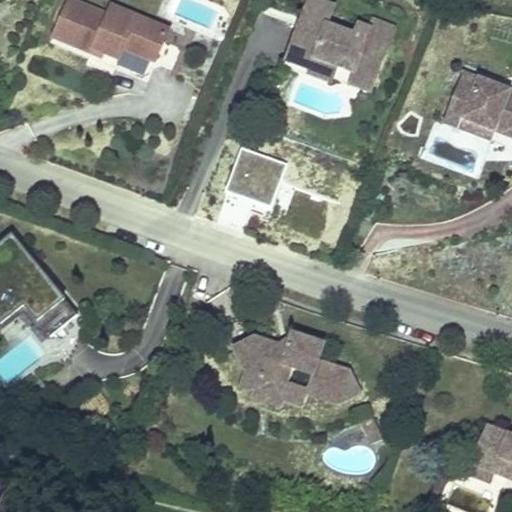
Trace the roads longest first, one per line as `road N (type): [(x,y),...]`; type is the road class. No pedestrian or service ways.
road 1 (residential): [(511,338),(0,166)]
road 2 (track): [(189,511),(0,449)]
